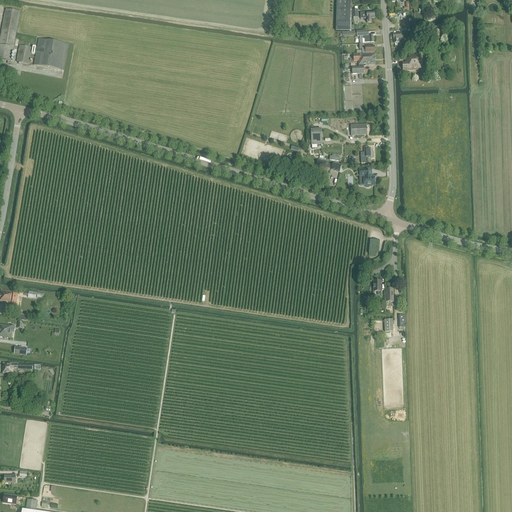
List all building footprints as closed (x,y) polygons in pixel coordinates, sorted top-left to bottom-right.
[(335,0),(336,31),(351,31),(351,0),(335,0)] [(0,42),(0,43),(14,46),(20,12),(6,9),(0,42)] [(360,13),(361,19),(367,19),(367,23),(372,23),(372,18),(375,18),(375,12),(360,13)] [(407,19),(407,18),(395,20),(395,22),(396,30),(408,28),(407,24),(407,19)] [(403,40),(404,40),(404,38),(401,38),(400,33),(393,34),(395,43),(403,42),(403,40)] [(362,37),(363,44),(366,44),(366,43),(373,42),(373,36),(369,36),(362,37)] [(33,46),(32,54),(36,54),(34,65),(64,70),(69,44),(39,39),(37,48),(36,48),(36,47),(33,46)] [(359,44),(360,49),(362,49),(362,50),(357,51),(357,54),(375,53),(374,46),(366,46),(366,44),(363,44),(360,45),(360,44),(359,44)] [(0,58),(11,61),(13,47),(0,45),(0,58)] [(17,62),(29,64),(32,48),(20,46),(17,62)] [(359,67),(352,67),(353,74),(364,73),(363,67),(366,66),(375,65),(375,53),(357,54),(353,54),(354,62),(358,61),(359,67)] [(415,55),(415,57),(408,57),(408,61),(405,61),(405,64),(402,64),(402,72),(423,71),(422,56),(417,57),(417,55),(415,55)] [(312,129),(319,128),(319,119),(309,119),(309,128),(312,128),(312,129)] [(368,135),(367,124),(351,125),(352,136),(368,135)] [(322,129),(311,130),(311,145),(322,145),(322,129)] [(366,158),(361,159),(361,164),(370,163),(370,159),(374,159),(374,154),(372,154),(372,149),(368,149),(368,147),(364,147),(364,152),(366,152),(366,158)] [(331,170),(339,172),(341,166),(333,163),(331,170)] [(361,185),(363,185),(363,186),(365,186),(365,187),(366,188),(369,188),(369,187),(369,186),(374,186),(374,178),(371,178),(371,170),(360,170),(360,176),(363,176),(363,181),(360,181),(361,185)] [(385,289),(385,302),(393,302),(393,289),(385,289)] [(0,301),(8,302),(7,307),(15,308),(17,293),(12,293),(13,292),(1,290),(0,293),(0,301)] [(384,320),(385,332),(393,332),(392,320),(384,320)] [(13,330),(14,326),(0,324),(0,336),(10,338),(11,330),(13,330)] [(26,356),(27,349),(19,348),(18,355),(26,356)] [(3,362),(2,373),(14,374),(14,369),(33,370),(33,365),(33,364),(18,364),(18,363),(3,362)] [(3,503),(16,505),(17,497),(4,495),(3,503)] [(36,510),(37,501),(28,500),(27,509),(36,510)]
